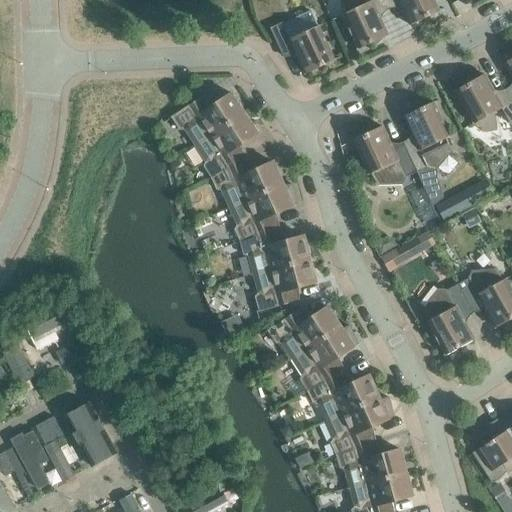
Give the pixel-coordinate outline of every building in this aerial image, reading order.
[(388,35),(377,12),(388,7),(384,0),(340,0),(340,1),(345,13),(337,17),(337,18),(343,16),(358,48),(352,50),(353,52),(388,35)] [(384,0),(388,7),(399,2),(410,25),(444,9),(443,8),(438,10),(433,0),(384,0)] [(339,57),(334,59),(318,27),(323,24),(318,26),(311,12),(283,25),(282,22),(270,28),(283,56),(294,51),(305,74),(334,60),(339,58),(339,57)] [(511,122),(511,99),(507,91),(496,97),(484,74),(451,93),(451,94),(456,92),(473,122),(468,125),(469,126),(472,125),(482,132),(496,130),(495,123),(490,114),(501,108),(510,124),(511,122)] [(171,117),(164,122),(172,118),(179,130),(185,129),(195,145),(186,151),(187,151),(244,113),(231,93),(218,101),(219,102),(212,106),(205,95),(171,117)] [(435,168),(451,150),(446,138),(454,134),(454,133),(448,135),(434,103),(439,101),(438,100),(404,116),(414,139),(404,144),(417,172),(433,206),(443,198),(436,177),(435,168)] [(244,113),(187,151),(187,152),(196,146),(206,162),(204,166),(211,177),(203,181),(203,182),(246,158),(238,145),(245,141),(245,142),(257,133),(244,113)] [(404,144),(392,149),(382,126),(347,142),(347,143),(353,141),(368,173),(363,176),(371,173),(378,185),(402,184),(406,177),(417,172),(404,144)] [(216,189),(221,190),(229,207),(220,211),(220,212),(283,184),(273,162),(259,167),(259,168),(252,171),(246,158),(203,182),(211,178),(216,189)] [(220,212),(230,208),(237,225),(234,229),(240,241),(231,244),(232,245),(278,228),(272,214),(279,211),(279,212),(296,203),(291,184),(284,186),(283,184),(220,212)] [(448,201),(436,208),(443,221),(456,215),(448,201)] [(278,228),(232,245),(240,242),(243,254),(248,256),(253,274),(243,277),(310,259),(304,236),(289,239),(289,240),(282,242),(278,228)] [(434,244),(428,232),(411,241),(410,241),(416,253),(434,244)] [(386,237),(374,243),(380,255),(397,246),(393,239),(386,237)] [(258,310),(250,313),(250,314),(298,301),(294,288),(302,286),(302,287),(316,282),(310,259),(243,277),(244,278),(253,275),(258,293),(255,297),(258,310)] [(471,271),(468,278),(457,284),(472,311),(482,305),(495,328),(511,318),(511,291),(505,280),(511,277),(510,276),(502,280),(495,269),(471,271)] [(445,354),(440,357),(440,358),(473,339),(461,317),(472,311),(457,284),(447,290),(439,289),(424,308),(430,321),(422,324),(422,325),(427,323),(445,354)] [(283,364),(340,327),(327,307),(314,314),(315,315),(308,319),(301,308),(260,335),(260,336),(268,331),(276,343),(281,342),(291,358),(283,364)] [(30,325),(36,345),(74,334),(68,314),(30,325)] [(238,316),(221,323),(227,337),(244,329),(238,316)] [(340,327),(283,364),(283,365),(292,359),(302,375),(300,380),(307,390),(299,395),(343,371),(335,359),(341,354),(342,355),(357,344),(348,325),(342,329),(340,327)] [(78,357),(90,350),(85,340),(72,346),(78,357)] [(3,354),(21,388),(37,379),(18,345),(3,354)] [(349,384),(343,371),(299,395),(300,395),(307,391),(313,403),(318,403),(325,421),(316,425),(379,397),(369,375),(355,379),(355,381),(349,384)] [(10,392),(0,397),(0,403),(1,405),(14,399),(11,394),(10,392)] [(316,425),(316,426),(326,421),(334,439),(331,443),(336,454),(328,457),(328,458),(374,441),(368,428),(375,425),(388,418),(379,397),(316,425)] [(82,405),(64,415),(93,466),(111,456),(82,405)] [(511,408),(500,417),(511,435),(511,408)] [(67,433),(55,440),(54,440),(63,435),(53,416),(44,421),(35,426),(46,445),(65,480),(74,475),(61,452),(73,445),(67,433)] [(511,435),(500,417),(484,427),(489,440),(484,445),(472,453),(491,482),(498,480),(507,471),(511,469),(511,435)] [(36,431),(11,443),(39,497),(63,484),(36,431)] [(340,490),(406,472),(400,449),(385,452),(385,453),(378,455),(374,441),(328,458),(336,455),(340,468),(345,469),(349,487),(340,490)] [(28,498),(33,495),(21,473),(24,471),(12,448),(4,452),(14,471),(28,498)] [(0,466),(5,476),(14,471),(4,452),(0,454),(0,466)] [(351,510),(351,511),(393,511),(391,501),(398,499),(399,500),(412,495),(406,472),(340,490),(340,491),(350,488),(355,506),(351,510)] [(16,511),(0,479),(0,511),(16,511)] [(499,483),(489,489),(497,501),(507,494),(499,483)] [(216,511),(241,501),(236,490),(187,511),(216,511)] [(140,511),(133,497),(121,503),(125,511),(140,511)]
